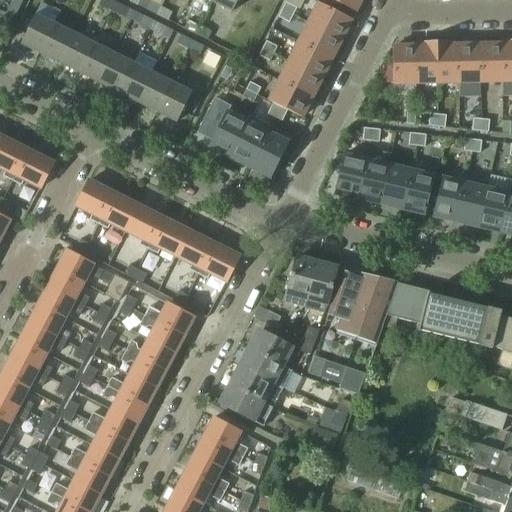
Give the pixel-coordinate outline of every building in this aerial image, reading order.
[(111,10),(115,2),(111,0),(99,0),(98,3),(111,10)] [(213,0),(212,3),(233,13),(238,0),(213,0)] [(330,0),(355,12),(360,0),(330,0)] [(21,5),(13,1),(7,12),(15,17),(21,5)] [(124,6),(115,2),(111,10),(120,15),(124,6)] [(145,10),(157,16),(161,7),(149,2),(145,10)] [(296,9),(286,3),(282,10),(293,16),(296,9)] [(308,23),(341,39),(351,20),(344,17),(318,3),(308,23)] [(36,16),(21,44),(40,54),(55,25),(61,13),(43,4),(36,16)] [(172,13),(161,7),(157,16),(168,22),(172,13)] [(293,16),(282,10),(278,17),(289,23),(293,16)] [(1,24),(9,29),(15,17),(7,12),(1,24)] [(150,30),(154,21),(141,15),(137,23),(150,30)] [(167,28),(154,21),(150,30),(163,36),(167,28)] [(196,35),(200,27),(188,21),(184,29),(196,35)] [(299,43),(331,59),(341,39),(308,23),(299,43)] [(74,35),(55,25),(40,54),(60,64),(74,35)] [(207,41),(211,33),(200,27),(196,35),(207,41)] [(189,49),(193,41),(180,34),(176,42),(189,49)] [(94,45),(74,35),(60,64),(79,74),(94,45)] [(503,45),(501,45),(502,81),(511,81),(511,40),(510,41),(510,45),(503,45)] [(202,45),(193,41),(189,49),(198,54),(202,45)] [(277,47),(266,42),(262,49),(273,55),(277,47)] [(437,83),(436,42),(424,43),(424,47),(414,47),(415,83),(437,83)] [(458,82),(458,46),(449,46),(449,42),(436,42),(437,83),(458,82)] [(289,62),(321,79),(331,59),(299,43),(289,62)] [(99,84),(113,54),(94,45),(79,74),(99,84)] [(480,82),(480,45),(458,46),(458,82),(480,82)] [(502,81),(501,45),(480,45),(480,82),(502,81)] [(415,83),(414,47),(392,47),(393,84),(415,83)] [(273,55),(262,49),(259,56),(270,62),(273,55)] [(204,63),(216,69),(222,58),(210,52),(204,63)] [(118,93),(138,103),(152,74),(158,63),(138,53),(133,64),(118,93)] [(133,64),(113,54),(99,84),(118,93),(133,64)] [(279,82),(311,98),(321,79),(289,62),(279,82)] [(233,70),(225,67),(220,78),(227,81),(233,70)] [(393,82),(392,69),(382,69),(382,82),(393,82)] [(172,83),(152,74),(138,103),(157,113),(172,83)] [(288,111),(302,118),(311,98),(279,82),(269,101),(273,103),(280,107),(288,111)] [(157,113),(177,123),(192,93),(172,83),(157,113)] [(261,88),(250,83),(246,90),(257,95),(261,88)] [(273,103),(267,114),(275,118),(280,107),(273,103)] [(280,107),(275,118),(282,122),(288,111),(280,107)] [(214,150),(227,156),(245,121),(223,111),(206,145),(206,146),(207,144),(215,148),(214,150)] [(407,112),(406,124),(414,125),(416,113),(407,112)] [(430,114),(428,126),(437,127),(438,115),(430,114)] [(446,116),(438,115),(437,127),(445,128),(446,116)] [(481,120),(473,119),(472,131),(480,132),(481,120)] [(489,121),(481,120),(480,132),(488,133),(489,121)] [(241,162),(249,166),(269,126),(267,125),(264,131),(245,121),(227,156),(241,163),(241,162)] [(503,122),(502,134),(509,135),(511,123),(503,122)] [(257,170),(256,171),(271,178),(292,137),(269,126),(249,166),(257,170)] [(371,142),(372,129),(364,128),(362,141),(371,142)] [(379,142),(380,130),(372,129),(371,142),(379,142)] [(416,147),(418,134),(410,133),(408,146),(416,147)] [(424,147),(426,135),(418,134),(416,147),(424,147)] [(28,150),(3,138),(0,143),(0,169),(5,172),(3,176),(12,181),(28,150)] [(464,152),(472,152),(473,140),(465,139),(464,152)] [(480,153),(481,141),(473,140),(472,152),(480,153)] [(40,189),(53,163),(28,150),(12,181),(21,185),(23,181),(40,189)] [(366,161),(357,197),(366,199),(366,201),(379,204),(388,166),(391,155),(368,150),(366,161)] [(343,155),(334,193),(349,197),(349,195),(357,197),(366,161),(343,155)] [(388,166),(379,204),(393,207),(393,206),(402,208),(411,171),(388,166)] [(433,177),(411,171),(402,208),(410,210),(410,211),(425,215),(433,177)] [(465,177),(463,184),(455,220),(464,222),(464,224),(478,227),(487,190),(489,183),(465,177)] [(441,179),(432,216),(447,220),(447,218),(455,220),(463,184),(441,179)] [(89,220),(98,225),(114,194),(88,181),(75,207),(91,215),(89,220)] [(509,195),(487,190),(478,227),(491,230),(491,229),(500,231),(509,195)] [(138,206),(114,194),(98,225),(107,229),(109,224),(125,232),(138,206)] [(508,233),(508,234),(511,235),(511,195),(509,195),(500,231),(508,233)] [(0,208),(7,212),(12,203),(3,199),(0,204),(0,208)] [(163,218),(138,206),(125,232),(141,240),(139,245),(148,249),(163,218)] [(27,212),(18,208),(14,216),(23,220),(27,212)] [(0,239),(10,221),(0,216),(0,239)] [(188,231),(163,218),(148,249),(157,254),(159,249),(175,257),(188,231)] [(213,243),(188,231),(175,257),(191,265),(189,270),(198,274),(213,243)] [(79,239),(74,248),(83,253),(88,244),(79,239)] [(239,256),(213,243),(198,274),(206,279),(209,274),(225,282),(239,256)] [(97,249),(88,244),(83,253),(92,257),(97,249)] [(65,252),(56,269),(83,284),(88,274),(94,277),(109,285),(114,277),(98,269),(93,266),(65,252)] [(318,264),(297,259),(295,267),(293,266),(289,279),(292,280),(285,304),(305,309),(308,299),(318,264)] [(308,299),(305,309),(324,315),(327,305),(337,270),(318,264),(308,299)] [(124,274),(133,279),(137,270),(129,265),(124,274)] [(56,269),(47,287),(80,305),(84,307),(89,298),(79,293),(83,284),(56,269)] [(142,283),(146,274),(137,270),(133,279),(142,283)] [(356,339),(378,279),(358,274),(358,276),(346,271),(329,315),(341,320),(337,332),(356,339)] [(109,285),(104,295),(116,301),(118,302),(127,284),(114,277),(109,285)] [(397,283),(378,279),(356,339),(375,346),(382,328),(397,284),(397,283)] [(429,292),(397,284),(382,328),(394,331),(396,320),(420,325),(429,292)] [(47,287),(37,305),(65,319),(69,311),(79,316),(84,307),(80,305),(47,287)] [(187,296),(178,291),(173,300),(182,305),(187,296)] [(511,319),(499,316),(500,312),(429,292),(420,325),(419,331),(491,351),(492,348),(511,354),(511,319)] [(137,299),(128,295),(123,304),(132,308),(137,299)] [(187,296),(182,305),(191,309),(196,300),(187,296)] [(132,308),(123,304),(119,313),(128,317),(132,308)] [(149,307),(145,315),(185,336),(194,318),(167,304),(161,314),(149,307)] [(37,305),(28,323),(61,340),(65,342),(70,333),(60,328),(65,319),(37,305)] [(110,309),(101,305),(97,314),(105,318),(110,309)] [(280,318),(268,311),(263,322),(275,329),(280,318)] [(101,327),(105,318),(97,314),(92,322),(101,327)] [(145,315),(139,325),(145,329),(149,327),(153,329),(147,339),(175,355),(185,336),(145,315)] [(28,323),(19,340),(46,354),(51,346),(61,351),(65,342),(61,340),(28,323)] [(102,338),(111,343),(116,334),(107,329),(102,338)] [(314,344),(318,333),(306,329),(303,339),(314,344)] [(282,366),(292,348),(261,331),(251,350),(282,366)] [(98,347),(107,352),(111,343),(102,338),(98,347)] [(130,341),(125,350),(166,372),(175,355),(147,339),(141,351),(138,349),(136,344),(130,341)] [(303,339),(298,353),(310,357),(314,344),(303,339)] [(19,340),(10,358),(42,375),(47,378),(52,369),(42,364),(46,354),(19,340)] [(92,345),(83,340),(78,349),(87,354),(92,345)] [(87,354),(78,349),(74,358),(82,362),(87,354)] [(156,390),(166,372),(125,350),(120,361),(126,364),(131,362),(134,364),(128,375),(156,390)] [(251,350),(242,368),(272,384),(283,390),(283,389),(292,394),(301,378),(292,373),(293,372),(282,366),(251,350)] [(308,374),(319,378),(325,361),(314,357),(308,374)] [(10,358),(0,376),(28,390),(32,381),(42,387),(47,378),(42,375),(10,358)] [(84,374),(93,378),(97,369),(89,365),(84,374)] [(272,384),(242,368),(232,386),(263,402),(273,408),(283,390),(272,384)] [(93,378),(84,374),(79,383),(88,387),(93,378)] [(107,386),(147,408),(156,390),(128,375),(124,383),(112,376),(107,386)] [(0,376),(0,398),(23,411),(28,414),(33,405),(23,399),(28,390),(0,376)] [(69,389),(73,380),(64,376),(60,384),(69,389)] [(69,389),(60,384),(55,393),(64,398),(69,389)] [(110,410),(138,425),(147,408),(107,386),(101,396),(108,399),(112,397),(115,399),(110,410)] [(263,402),(232,386),(222,405),(263,426),(273,408),(263,402)] [(0,398),(0,420),(9,426),(14,417),(23,422),(28,414),(23,411),(0,398)] [(501,431),(506,415),(465,402),(465,403),(450,398),(445,413),(501,431)] [(347,416),(351,404),(340,400),(335,412),(347,416)] [(79,405),(70,401),(65,409),(74,414),(79,405)] [(325,408),(318,427),(340,435),(342,428),(347,416),(335,412),(325,408)] [(65,409),(61,418),(70,423),(74,414),(65,409)] [(93,412),(88,422),(128,443),(138,425),(110,410),(105,418),(93,412)] [(41,420),(50,425),(54,416),(46,411),(41,420)] [(247,448),(235,442),(240,432),(213,418),(203,437),(242,458),(247,448)] [(0,420),(0,443),(5,446),(10,448),(15,439),(5,434),(9,426),(0,420)] [(36,429),(45,434),(50,425),(41,420),(36,429)] [(91,445),(119,460),(128,443),(88,422),(83,431),(95,438),(91,445)] [(312,427),(307,441),(314,444),(312,449),(332,456),(339,436),(312,427)] [(511,433),(509,432),(502,453),(511,455),(511,433)] [(47,445),(56,450),(60,441),(51,436),(47,445)] [(237,468),(242,458),(203,437),(194,455),(221,469),(225,461),(237,468)] [(354,437),(341,464),(350,468),(363,441),(354,437)] [(0,453),(5,457),(10,448),(5,446),(0,443),(0,453)] [(495,472),(511,477),(511,455),(502,453),(477,444),(470,463),(495,472)] [(74,447),(69,457),(109,478),(119,460),(91,445),(86,453),(74,447)] [(26,456),(35,461),(39,452),(37,451),(31,447),(26,456)] [(44,466),(48,457),(42,454),(39,452),(35,461),(44,466)] [(254,464),(263,467),(266,458),(257,454),(254,464)] [(194,455),(184,472),(224,493),(229,484),(217,477),(221,469),(194,455)] [(35,461),(26,456),(21,465),(27,468),(30,470),(35,461)] [(76,473),(72,481),(100,496),(109,478),(69,457),(64,467),(76,473)] [(44,466),(35,461),(30,470),(33,471),(39,474),(44,466)] [(352,463),(348,480),(384,490),(389,473),(352,463)] [(254,464),(250,473),(260,477),(263,467),(254,464)] [(184,472),(175,490),(203,504),(206,497),(218,503),(224,493),(184,472)] [(493,491),(511,497),(511,485),(511,487),(469,473),(466,482),(467,483),(478,486),(493,491)] [(28,480),(23,489),(32,494),(37,485),(28,480)] [(51,492),(87,511),(91,511),(100,496),(72,481),(68,489),(56,482),(51,492)] [(9,482),(4,491),(13,495),(17,487),(9,482)] [(463,492),(474,496),(478,486),(467,483),(463,492)] [(198,511),(203,504),(175,490),(166,507),(174,511),(198,511)] [(0,500),(8,504),(13,495),(4,491),(0,498),(0,500)] [(502,511),(511,511),(511,497),(493,491),(490,501),(505,506),(502,511)] [(87,511),(51,492),(45,502),(51,506),(56,504),(59,505),(55,511),(87,511)] [(253,496),(244,492),(240,502),(250,505),(253,496)] [(263,497),(259,509),(266,511),(268,511),(273,500),(263,497)] [(247,511),(250,505),(240,502),(237,511),(239,511),(247,511)]
